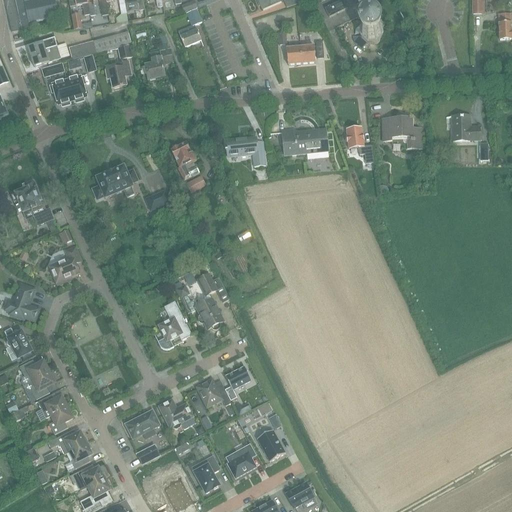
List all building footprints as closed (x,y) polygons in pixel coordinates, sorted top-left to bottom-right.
[(59,18),(55,0),(41,0),(27,3),(26,0),(16,0),(16,1),(14,2),(14,1),(5,2),(12,34),(20,32),(20,31),(22,30),(22,31),(33,29),(32,24),(59,18)] [(85,17),(90,16),(87,0),(75,0),(76,7),(83,6),(85,17)] [(87,0),(90,16),(91,18),(96,17),(93,1),(100,0),(87,0)] [(127,14),(126,5),(124,0),(106,0),(107,3),(113,2),(112,0),(118,0),(122,15),(127,14)] [(124,0),(126,5),(137,3),(139,12),(145,11),(143,0),(124,0)] [(256,0),(259,7),(261,6),(263,11),(281,3),(279,0),(256,0)] [(298,0),(287,0),(284,2),(287,9),(301,4),(298,0)] [(482,0),(472,0),(473,15),(483,15),(482,0)] [(106,1),(100,2),(103,17),(109,16),(106,1)] [(343,1),(324,10),(329,19),(347,10),(343,1)] [(197,9),(195,3),(195,2),(182,7),(185,14),(197,9)] [(187,15),(192,27),(179,33),(185,49),(202,42),(195,26),(202,23),(197,10),(187,15)] [(75,30),(82,29),(80,15),(72,17),(75,30)] [(511,31),(511,15),(499,16),(500,41),(511,40),(511,31)] [(366,23),(360,30),(361,39),(368,45),(377,45),(384,38),(383,29),(376,22),(366,23)] [(123,35),(126,46),(132,44),(129,33),(123,35)] [(286,34),(279,35),(280,46),(287,46),(286,34)] [(123,35),(117,36),(120,48),(126,46),(123,35)] [(111,38),(114,49),(120,48),(117,36),(111,38)] [(28,48),(34,68),(50,63),(49,63),(61,60),(57,47),(58,47),(55,38),(42,42),(43,44),(28,48)] [(111,38),(105,39),(109,51),(114,49),(111,38)] [(109,51),(105,39),(100,41),(103,53),(109,51)] [(100,41),(94,43),(97,54),(103,53),(100,41)] [(318,60),(324,59),(323,42),(316,43),(318,60)] [(91,56),(97,54),(94,43),(88,44),(91,56)] [(91,56),(88,44),(82,46),(85,57),(91,56)] [(85,57),(82,46),(76,47),(79,59),(85,57)] [(79,59),(76,47),(70,49),(73,61),(79,59)] [(130,47),(118,49),(121,61),(133,58),(130,47)] [(301,49),(302,65),(316,64),(315,47),(301,49)] [(302,65),(301,49),(287,50),(288,67),(302,65)] [(153,65),(145,67),(148,82),(157,80),(157,78),(165,76),(163,66),(173,64),(171,51),(151,55),(153,65)] [(96,72),(92,57),(85,59),(89,74),(96,72)] [(122,69),(106,72),(108,81),(111,80),(113,90),(127,87),(125,77),(131,76),(129,63),(121,64),(122,69)] [(62,65),(43,71),(45,79),(64,73),(62,65)] [(0,86),(8,83),(2,68),(0,69),(0,86)] [(81,77),(67,82),(73,103),(76,102),(77,104),(84,102),(84,100),(87,99),(84,86),(86,85),(84,78),(82,79),(81,77)] [(73,103),(67,82),(52,86),(53,87),(51,88),(52,94),(55,94),(58,107),(62,106),(63,108),(70,106),(70,104),(73,103)] [(467,118),(452,118),(453,142),(480,142),(480,129),(469,129),(469,118),(467,118)] [(410,121),(383,121),(383,143),(392,143),(392,139),(403,139),(403,141),(403,142),(404,144),(406,145),(407,145),(411,145),(411,151),(422,150),(421,130),(414,130),(413,121),(414,121),(414,119),(410,119),(410,121)] [(365,156),(366,165),(374,164),(372,147),(364,148),(364,142),(363,136),(362,129),(357,130),(356,128),(346,129),(348,138),(347,138),(348,144),(349,150),(359,149),(360,157),(365,156)] [(308,160),(329,158),(326,131),(311,132),(311,135),(306,135),(301,135),(301,134),(295,134),(295,132),(283,133),(285,157),(307,155),(308,160)] [(253,155),(255,168),(266,166),(265,154),(258,155),(256,139),(238,141),(238,140),(225,141),(226,152),(228,151),(229,159),(253,155)] [(499,156),(499,139),(490,139),(491,156),(499,156)] [(185,180),(190,178),(191,179),(200,175),(196,168),(196,169),(193,164),(197,162),(194,155),(193,156),(186,144),(171,152),(180,169),(178,169),(183,179),(185,180)] [(481,145),(480,145),(480,163),(481,163),(481,162),(488,162),(488,161),(487,161),(487,147),(488,147),(488,146),(481,146),(481,145)] [(125,167),(97,179),(100,188),(93,191),(97,201),(105,198),(105,200),(124,192),(127,199),(135,196),(132,189),(133,188),(132,185),(138,182),(133,172),(128,174),(125,167)] [(156,178),(151,181),(157,192),(163,189),(156,178)] [(202,178),(187,186),(191,194),(206,187),(202,178)] [(16,195),(12,197),(14,204),(17,202),(18,203),(19,202),(23,214),(31,211),(32,213),(33,212),(38,226),(54,220),(50,211),(46,213),(34,183),(26,186),(28,190),(16,195)] [(165,192),(153,197),(158,209),(170,204),(165,192)] [(67,244),(72,242),(68,231),(62,234),(67,244)] [(81,262),(76,249),(67,253),(70,261),(58,265),(57,263),(52,266),(53,268),(51,269),(58,285),(67,281),(66,280),(79,274),(75,265),(81,262)] [(220,325),(224,323),(209,296),(217,292),(209,276),(199,281),(206,297),(205,298),(204,300),(205,303),(205,304),(197,309),(201,316),(199,318),(198,320),(199,322),(200,324),(203,325),(205,324),(208,331),(212,329),(213,331),(216,331),(218,331),(220,329),(220,327),(220,325)] [(8,304),(6,310),(7,312),(11,314),(10,316),(24,321),(25,319),(35,323),(39,311),(29,307),(35,291),(21,286),(14,305),(10,303),(8,304)] [(181,300),(190,295),(185,286),(176,291),(181,300)] [(168,351),(171,350),(174,348),(171,341),(179,337),(182,342),(192,337),(187,325),(186,326),(183,321),(184,320),(175,303),(164,308),(171,321),(159,327),(165,339),(158,343),(160,346),(162,349),(164,351),(168,351)] [(22,334),(9,340),(9,341),(8,342),(7,344),(8,346),(9,347),(10,348),(12,347),(19,360),(21,358),(23,362),(33,356),(32,353),(22,334)] [(22,384),(24,387),(49,374),(44,363),(36,367),(33,361),(20,368),(25,378),(24,379),(22,384)] [(231,388),(225,391),(231,402),(237,399),(233,391),(252,382),(245,368),(226,378),(231,388)] [(30,392),(32,391),(37,401),(50,394),(47,389),(55,385),(49,374),(24,387),(25,390),(30,392)] [(219,394),(212,381),(197,389),(204,403),(205,403),(205,402),(206,402),(209,407),(207,408),(207,409),(222,401),(226,408),(232,404),(231,402),(225,391),(219,394)] [(46,420),(52,417),(67,409),(62,398),(54,402),(51,396),(38,403),(46,420)] [(177,411),(172,402),(160,408),(171,430),(173,428),(174,429),(175,430),(177,430),(180,429),(181,427),(181,426),(181,425),(193,418),(187,406),(177,411)] [(67,409),(52,417),(55,423),(49,426),(55,436),(68,429),(65,424),(73,420),(67,409)] [(160,427),(153,412),(126,426),(133,440),(143,436),(142,434),(153,429),(154,430),(160,427)] [(22,422),(17,413),(11,416),(15,425),(22,422)] [(195,425),(206,419),(203,414),(192,420),(195,425)] [(276,416),(270,420),(276,430),(282,427),(276,416)] [(71,453),(89,444),(86,438),(83,440),(81,435),(77,436),(75,431),(48,444),(51,450),(59,446),(65,456),(71,453)] [(270,463),(286,455),(273,432),(257,440),(270,463)] [(71,453),(75,461),(66,466),(69,474),(91,463),(88,457),(91,456),(89,451),(91,449),(89,444),(71,453)] [(237,454),(227,459),(229,465),(228,466),(236,480),(257,469),(252,460),(256,457),(250,446),(245,449),(248,454),(240,459),(237,454)] [(160,457),(155,447),(137,456),(142,466),(160,457)] [(40,460),(35,451),(34,449),(27,453),(33,464),(40,460)] [(196,474),(207,495),(221,487),(214,474),(221,470),(214,457),(206,461),(209,467),(196,474)] [(89,488),(107,479),(104,474),(101,475),(99,470),(95,472),(93,466),(70,478),(74,486),(85,480),(89,488)] [(177,510),(191,502),(184,488),(190,485),(183,472),(176,476),(179,482),(165,490),(177,510)] [(90,498),(81,503),(85,511),(83,511),(91,511),(90,508),(101,502),(109,498),(106,493),(109,491),(107,486),(110,485),(107,479),(89,488),(93,496),(90,498)] [(306,484),(286,495),(294,510),(303,505),(307,511),(318,506),(314,499),(306,484)] [(278,511),(272,502),(254,511),(278,511)]
